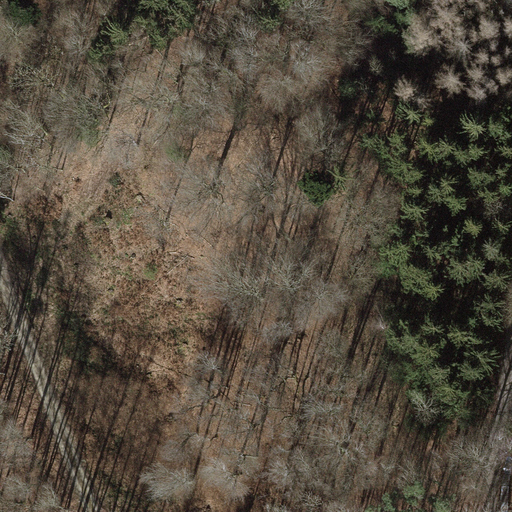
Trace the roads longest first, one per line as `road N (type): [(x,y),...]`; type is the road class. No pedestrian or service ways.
road 1 (track): [(91,511),(0,288)]
road 2 (track): [(495,511),(511,385)]
